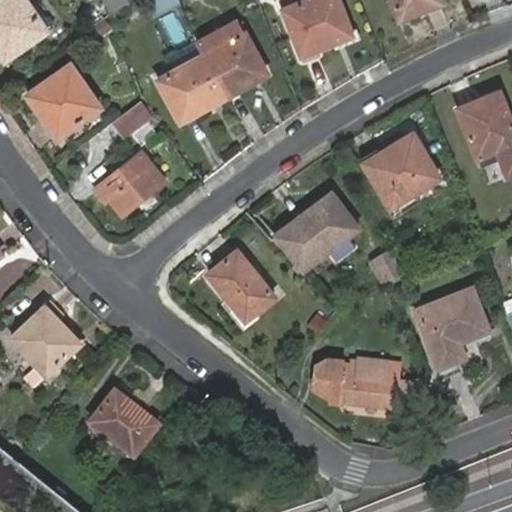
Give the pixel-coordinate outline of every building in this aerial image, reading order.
[(0,0),(0,54),(43,27),(23,0),(0,0)] [(306,5),(304,0),(277,0),(276,3),(280,15),(284,13),(306,5)] [(333,36),(352,29),(340,0),(318,0),(306,5),(284,13),(304,65),(321,58),(319,54),(338,47),(333,36)] [(385,0),(394,24),(444,5),(442,0),(385,0)] [(356,40),(352,29),(333,36),(338,47),(356,40)] [(205,55),(226,98),(271,73),(248,32),(205,55)] [(183,122),(226,98),(205,55),(160,80),(183,122)] [(17,92),(52,139),(98,105),(63,59),(17,92)] [(511,125),(498,91),(454,110),(475,162),(495,154),(505,179),(511,176),(511,125)] [(120,136),(150,114),(138,99),(109,121),(120,136)] [(355,163),(384,208),(435,176),(407,131),(355,163)] [(142,151),(92,189),(102,202),(106,199),(119,215),(164,181),(142,151)] [(329,190),(272,233),(299,267),(325,247),(345,232),(355,224),(329,190)] [(325,247),(332,257),(352,242),(345,232),(325,247)] [(200,273),(240,323),(272,297),(232,247),(200,273)] [(386,247),(365,262),(382,286),(403,272),(386,247)] [(415,308),(436,364),(461,356),(457,341),(486,329),(469,287),(415,308)] [(67,339),(71,334),(59,321),(64,316),(53,305),(15,338),(38,364),(24,376),(35,386),(77,349),(67,339)] [(81,345),(71,334),(67,339),(77,349),(81,345)] [(0,373),(9,364),(0,354),(0,373)] [(313,391),(341,405),(399,411),(403,380),(388,379),(391,361),(363,358),(363,364),(351,361),(334,359),(320,368),(313,391)] [(118,383),(91,418),(142,457),(169,422),(118,383)]
